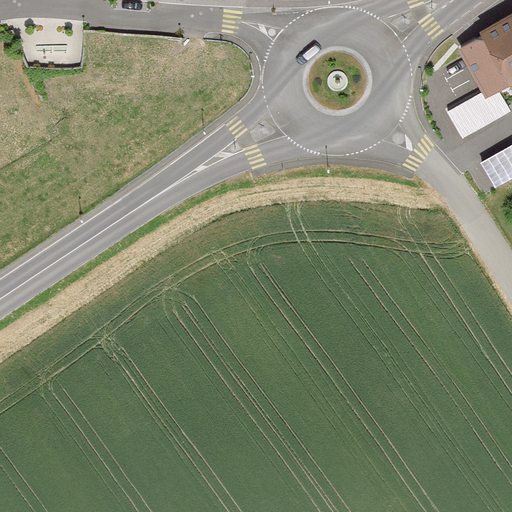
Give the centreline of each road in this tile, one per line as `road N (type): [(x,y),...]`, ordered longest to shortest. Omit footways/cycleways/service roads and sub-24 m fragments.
road 1 (primary): [(0,298),(292,114)]
road 2 (residential): [(298,45),(229,22),(0,8)]
road 3 (track): [(386,116),(423,150),(511,278)]
road 4 (primary): [(292,114),(321,137),(373,129),(395,99),(397,80),(382,44)]
